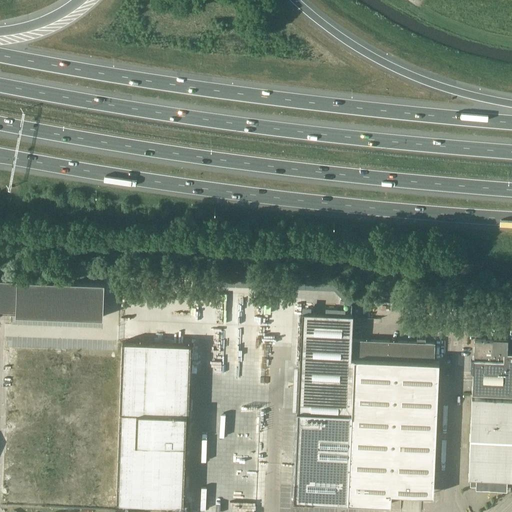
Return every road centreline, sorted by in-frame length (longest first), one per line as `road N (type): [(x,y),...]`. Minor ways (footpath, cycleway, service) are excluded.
road 1 (motorway): [(0,123),(299,171),(511,191)]
road 2 (motorway): [(511,122),(183,86),(0,54)]
road 3 (motorway): [(511,152),(302,134),(0,85)]
road 4 (motorway): [(0,155),(300,201),(511,219)]
road 5 (motorway): [(511,105),(403,74),(295,0)]
road 6 (residential): [(456,511),(459,323)]
